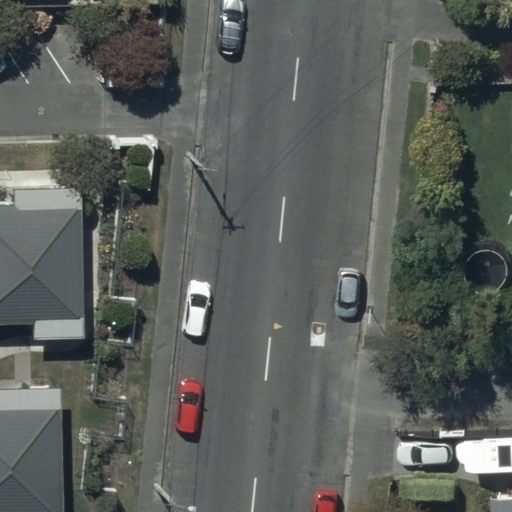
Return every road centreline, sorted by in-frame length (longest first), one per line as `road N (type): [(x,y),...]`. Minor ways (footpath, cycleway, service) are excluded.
road 1 (tertiary): [(266,380),(303,0)]
road 2 (residential): [(266,380),(511,381)]
road 3 (tertiary): [(253,511),(266,380)]
